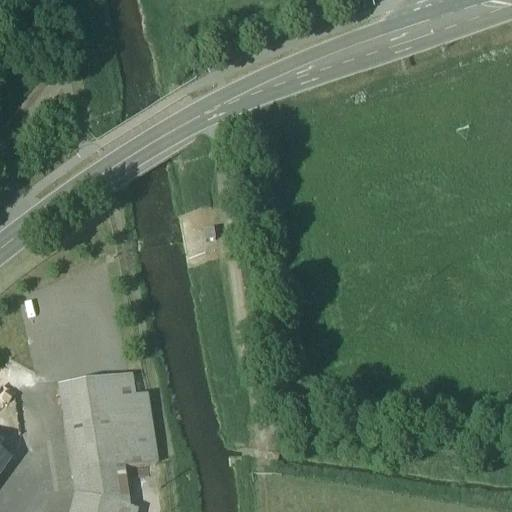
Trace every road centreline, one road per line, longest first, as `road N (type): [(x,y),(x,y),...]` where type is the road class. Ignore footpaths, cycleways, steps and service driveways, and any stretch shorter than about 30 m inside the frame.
road 1 (primary): [(431,15),(283,69),(222,97),(189,124)]
road 2 (primary): [(189,124),(439,41)]
road 3 (primary): [(0,251),(103,173),(189,124)]
